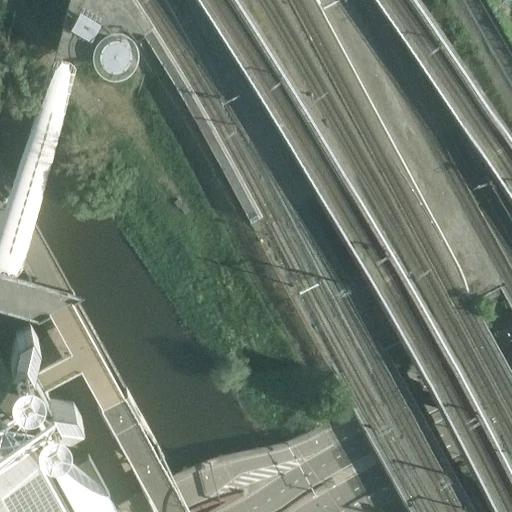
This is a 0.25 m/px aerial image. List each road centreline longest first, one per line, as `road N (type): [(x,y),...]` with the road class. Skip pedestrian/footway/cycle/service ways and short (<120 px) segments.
road 1 (secondary): [(511,358),(246,511)]
road 2 (secondary): [(329,511),(511,414)]
